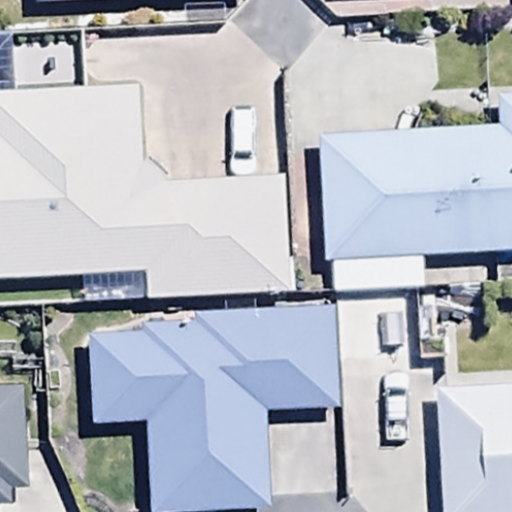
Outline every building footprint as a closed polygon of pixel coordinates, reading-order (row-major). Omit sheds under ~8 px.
[(34,0),(35,11),(252,4),(251,0),(34,0)] [(0,290),(147,284),(148,308),(291,302),(285,188),(166,194),(143,172),(141,99),(0,103),(0,290)] [(502,134),(322,150),(332,304),(424,298),(422,268),(511,262),(511,105),(500,107),(502,134)] [(334,320),(204,325),(205,337),(149,339),(150,347),(90,349),(93,431),(147,429),(149,511),(269,511),(266,423),(337,420),(334,320)] [(511,511),(511,396),(436,400),(441,511),(511,511)] [(0,511),(10,511),(9,498),(26,497),(21,398),(0,399),(0,511)]
